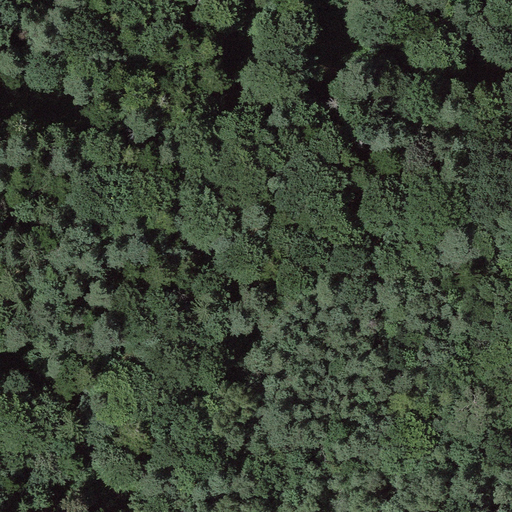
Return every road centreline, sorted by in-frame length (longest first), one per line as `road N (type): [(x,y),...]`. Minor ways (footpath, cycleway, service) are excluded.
road 1 (track): [(95,449),(294,292),(511,181)]
road 2 (track): [(305,0),(326,40),(402,68),(511,60)]
road 3 (track): [(95,449),(46,377),(0,331)]
